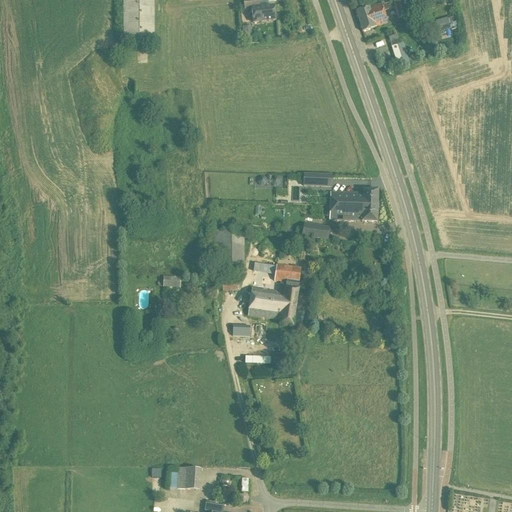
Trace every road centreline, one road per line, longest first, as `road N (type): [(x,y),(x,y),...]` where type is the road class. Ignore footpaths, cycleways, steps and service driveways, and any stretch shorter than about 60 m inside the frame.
road 1 (primary): [(431,511),(429,313),(413,228),(337,0)]
road 2 (residential): [(272,511),(287,503),(431,511)]
